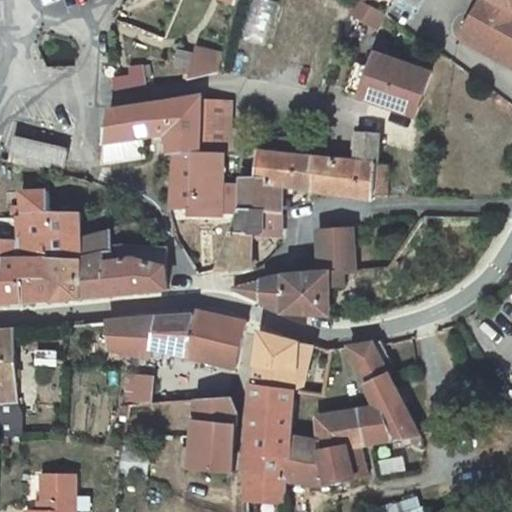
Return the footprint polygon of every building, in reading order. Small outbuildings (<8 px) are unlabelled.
[(511,0),(483,0),(464,38),(511,64),(511,0)] [(193,80),(220,73),(224,57),(201,51),(193,80)] [(435,76),(380,56),(375,70),(360,64),(350,93),(420,118),(435,76)] [(114,79),(115,92),(140,89),(140,75),(114,79)] [(106,144),(145,138),(169,135),(174,155),(178,152),(205,152),(205,149),(205,100),(206,97),(110,112),(106,144)] [(233,100),(205,100),(205,149),(231,149),(233,100)] [(377,195),(379,164),(381,136),(377,136),(359,135),(357,162),(320,157),(318,192),(353,198),(376,201),(377,195)] [(147,159),(145,138),(106,144),(104,165),(147,159)] [(18,156),(16,163),(27,165),(50,171),(64,174),(69,152),(16,140),(13,155),(18,156)] [(205,152),(178,152),(174,208),(191,208),(192,215),(223,215),(224,213),(236,213),(237,186),(225,185),(226,153),(205,152)] [(258,181),(246,180),(244,212),(276,213),(277,193),(277,185),(285,186),(318,192),(320,157),(262,152),(258,181)] [(379,164),(377,195),(389,196),(391,165),(379,164)] [(285,194),(285,186),(277,185),(277,193),(285,194)] [(53,258),(82,258),(81,242),(80,213),(52,214),(51,191),(24,193),(25,207),(26,218),(27,242),(0,239),(0,259),(7,260),(5,307),(53,301),(53,258)] [(17,219),(26,218),(25,207),(16,207),(17,219)] [(276,213),(244,212),(221,272),(220,275),(244,272),(254,270),(253,255),(254,236),(284,236),(284,213),(276,213)] [(355,227),(322,230),(322,250),(324,250),(327,273),(321,274),(311,275),(288,276),(263,281),(262,302),(286,312),(326,316),(326,283),(334,283),(335,275),(359,273),(355,227)] [(81,242),(82,258),(115,254),(114,233),(81,242)] [(129,246),(129,252),(130,261),(139,260),(139,262),(167,267),(170,249),(169,247),(129,246)] [(129,252),(115,254),(116,263),(109,263),(110,295),(169,289),(167,267),(139,262),(139,260),(130,261),(129,252)] [(116,263),(115,254),(82,258),(53,258),(53,301),(110,295),(109,263),(116,263)] [(236,291),(262,302),(263,281),(236,288),(236,291)] [(132,346),(239,370),(249,323),(196,311),(195,316),(135,322),(132,346)] [(132,346),(135,322),(87,326),(91,352),(130,354),(132,346)] [(0,333),(0,404),(19,404),(16,332),(0,333)] [(254,387),(297,393),(297,382),(299,365),(302,343),(261,332),(254,387)] [(395,365),(381,342),(350,347),(367,385),(363,388),(374,411),(363,413),(371,446),(423,436),(389,368),(395,365)] [(315,346),(302,343),(299,365),(297,382),(305,383),(315,346)] [(156,379),(128,376),(127,407),(130,407),(130,405),(154,403),(156,379)] [(292,438),(297,393),(254,387),(246,476),(287,482),(292,446),(292,438)] [(235,398),(232,398),(197,400),(195,438),(187,437),(185,469),(236,476),(240,416),(235,398)] [(319,443),(319,451),(351,445),(353,449),(362,447),(371,446),(363,413),(320,418),(319,443)] [(0,437),(26,437),(25,414),(0,414),(0,437)] [(319,451),(319,443),(292,438),(292,446),(287,482),(315,487),(326,485),(319,451)] [(351,445),(319,451),(326,485),(370,477),(362,447),(353,449),(351,445)] [(152,450),(124,448),(120,477),(148,479),(152,450)] [(77,511),(78,476),(45,476),(44,511),(77,511)] [(287,482),(246,476),(247,500),(284,505),(287,482)] [(374,499),(378,511),(396,511),(389,494),(374,499)]
